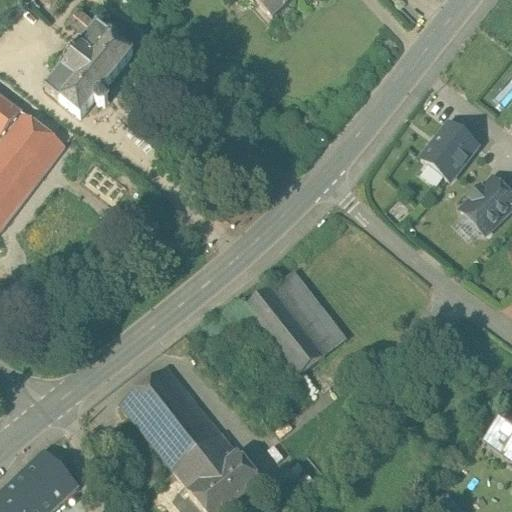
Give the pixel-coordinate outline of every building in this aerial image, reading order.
[(293,0),(254,0),(273,19),(293,0)] [(98,28),(46,91),(82,120),(95,104),(99,108),(106,107),(109,104),(108,99),(103,94),(134,57),(115,42),(118,40),(117,36),(114,33),(110,35),(108,36),(98,28)] [(0,142),(21,115),(0,99),(0,142)] [(0,142),(0,235),(66,149),(21,115),(0,142)] [(477,150),(450,128),(422,162),(448,184),(477,150)] [(493,182),(481,193),(480,192),(471,202),(472,203),(461,214),(484,238),(511,210),(511,201),(504,194),(493,182)] [(272,292),(325,360),(348,342),(295,274),(272,292)] [(325,360),(272,292),(245,313),(299,380),(325,360)] [(221,440),(167,372),(119,408),(174,476),(221,440)] [(511,427),(510,430),(498,421),(485,438),(504,452),(502,456),(511,463),(511,427)] [(221,440),(174,476),(190,496),(188,497),(200,511),(229,511),(261,487),(238,457),(236,458),(221,440)] [(8,488),(0,495),(0,511),(55,511),(78,491),(78,490),(45,455),(44,453),(43,454),(43,455),(9,487),(9,486),(8,487),(8,488)] [(315,487),(298,467),(287,476),(304,496),(315,487)]
